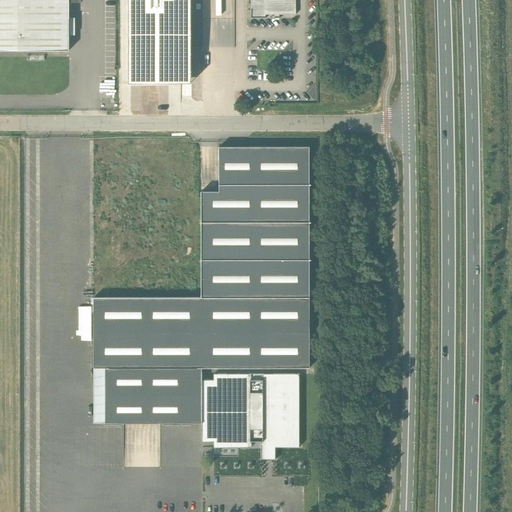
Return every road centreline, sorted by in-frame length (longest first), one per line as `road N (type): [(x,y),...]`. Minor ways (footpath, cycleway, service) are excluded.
road 1 (trunk): [(470,511),(468,0)]
road 2 (trunk): [(443,0),(444,511)]
road 3 (unclassified): [(408,124),(0,125)]
road 4 (unclassified): [(406,511),(408,124)]
road 5 (unclassified): [(408,124),(404,0)]
